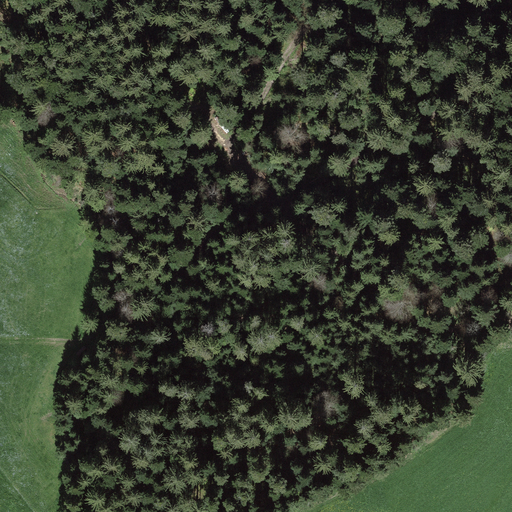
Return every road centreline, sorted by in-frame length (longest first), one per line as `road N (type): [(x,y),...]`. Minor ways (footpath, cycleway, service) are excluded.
road 1 (track): [(338,0),(307,26),(250,112),(239,144),(246,167),(266,200),(413,321),(448,329),(511,318)]
road 2 (track): [(511,77),(334,176),(232,219),(154,301),(90,338)]
